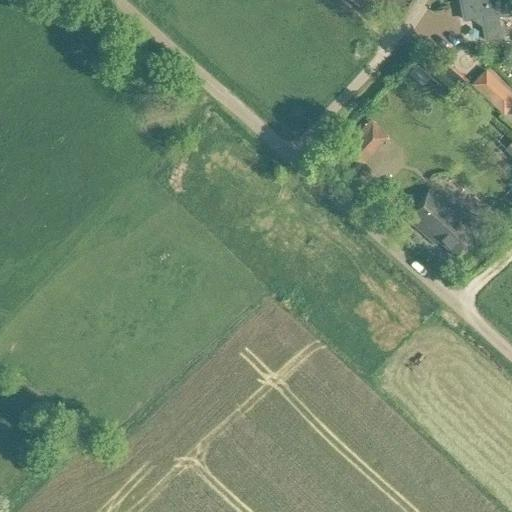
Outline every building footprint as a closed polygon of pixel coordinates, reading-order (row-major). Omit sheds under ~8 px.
[(497,17),(508,15),(505,0),(474,0),(476,7),(464,9),(466,20),(483,17),(488,41),(501,39),(497,17)] [(506,90),(486,71),(472,86),(491,105),(506,90)] [(364,130),(381,146),(389,137),(372,121),(364,130)] [(356,173),(364,165),(347,149),(339,157),(356,173)] [(431,190),(405,219),(436,247),(439,243),(456,259),(476,236),(459,221),(462,217),(431,190)]
